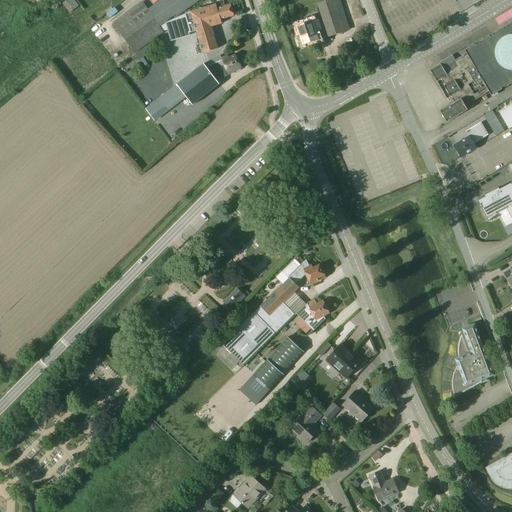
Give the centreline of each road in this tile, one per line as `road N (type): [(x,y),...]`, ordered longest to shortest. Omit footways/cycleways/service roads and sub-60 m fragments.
road 1 (tertiary): [(0,407),(282,124),(304,111)]
road 2 (unclassified): [(511,379),(387,71)]
road 3 (tertiary): [(415,407),(304,111)]
road 4 (residential): [(186,511),(234,457),(331,478)]
road 5 (unclassified): [(392,68),(506,0)]
road 6 (tertiary): [(490,511),(449,467),(415,407)]
road 7 (tertiary): [(304,111),(284,85),(258,0)]
